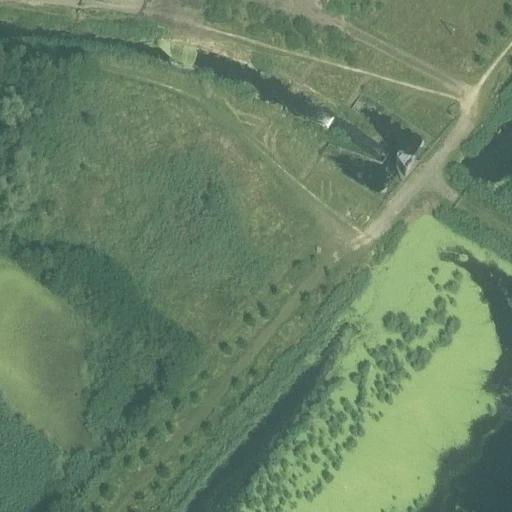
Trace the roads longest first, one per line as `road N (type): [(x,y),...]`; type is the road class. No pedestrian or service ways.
road 1 (track): [(117,511),(320,270),(358,241)]
road 2 (track): [(358,241),(462,128),(475,92),(511,44)]
road 3 (track): [(295,0),(475,92)]
